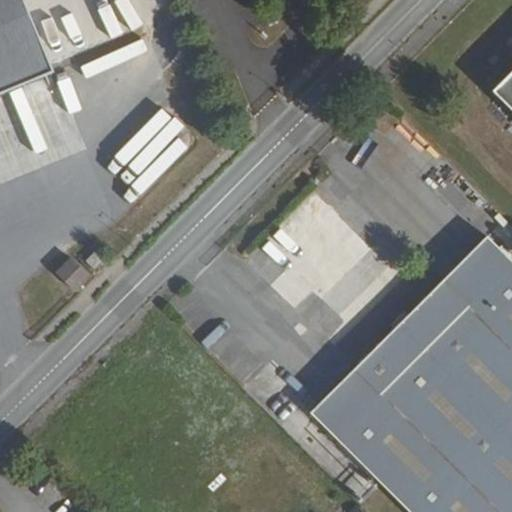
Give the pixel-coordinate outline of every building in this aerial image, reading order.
[(22,0),(0,0),(0,96),(54,75),(22,0)] [(511,73),(494,93),(511,110),(511,73)] [(472,302),(511,262),(511,253),(491,233),(447,277),(472,302)] [(97,255),(86,266),(93,274),(104,263),(97,255)] [(511,511),(511,262),(472,302),(447,277),(359,365),(384,390),(340,435),(417,511),(511,511)] [(70,265),(56,278),(58,280),(72,266),(70,265)] [(58,280),(72,295),(86,280),(72,266),(58,280)] [(315,409),(340,435),(384,390),(359,365),(315,409)]
